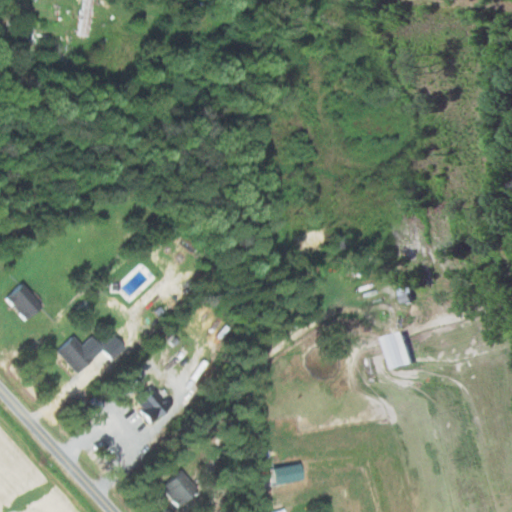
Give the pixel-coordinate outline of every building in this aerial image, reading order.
[(78,0),(77,36),(87,36),(88,0),(78,0)] [(37,306),(17,283),(1,298),(21,321),(37,306)] [(412,363),(402,331),(381,338),(391,369),(412,363)] [(72,374),(97,351),(107,361),(121,348),(109,335),(96,347),(86,337),(77,346),(67,336),(51,352),(72,374)] [(146,423),(166,407),(150,388),(131,404),(146,423)] [(173,507),(192,489),(175,470),(155,487),(173,507)]
